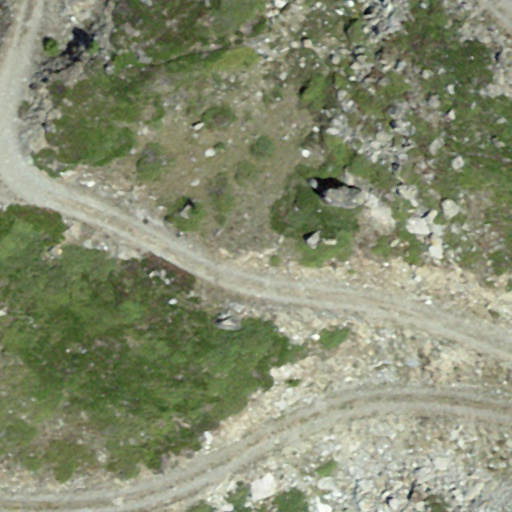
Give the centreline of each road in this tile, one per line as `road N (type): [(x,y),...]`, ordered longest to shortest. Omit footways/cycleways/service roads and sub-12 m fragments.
road 1 (track): [(511,330),(405,286),(313,264),(208,253),(35,160),(7,138),(2,86),(28,0)]
road 2 (track): [(58,511),(173,492),(323,430),(439,406),(511,415)]
